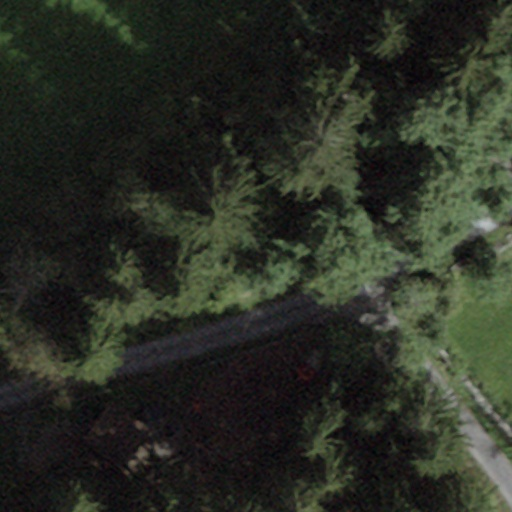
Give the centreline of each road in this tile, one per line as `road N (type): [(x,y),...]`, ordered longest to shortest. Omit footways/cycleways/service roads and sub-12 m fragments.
road 1 (track): [(0,398),(194,343),(359,284)]
road 2 (residential): [(359,284),(511,204)]
road 3 (track): [(511,186),(490,103),(511,32)]
